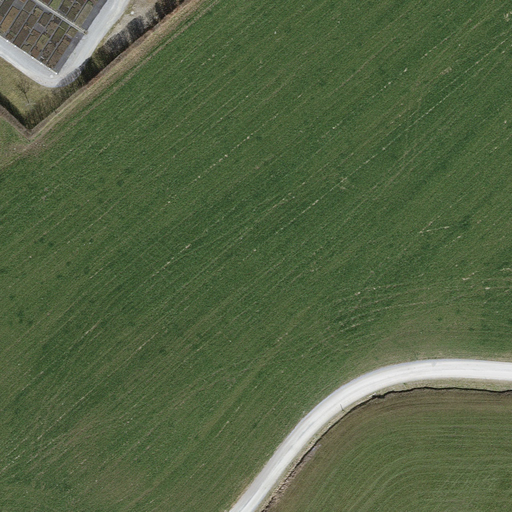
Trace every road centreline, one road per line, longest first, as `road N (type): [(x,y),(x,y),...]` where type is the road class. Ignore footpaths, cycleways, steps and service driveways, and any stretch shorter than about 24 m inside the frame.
road 1 (track): [(241,511),(315,418),(355,389),(423,369),(511,373)]
road 2 (track): [(125,0),(60,87),(0,47)]
